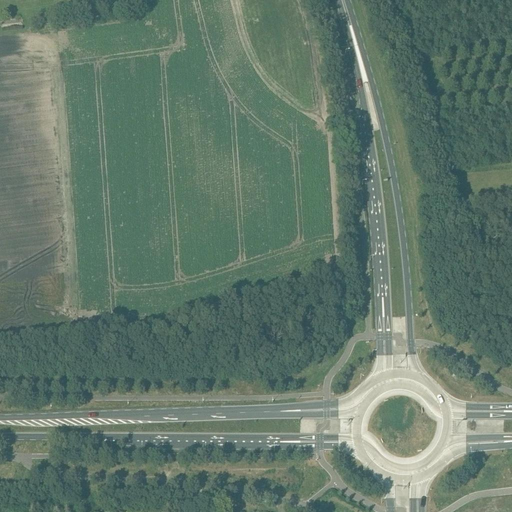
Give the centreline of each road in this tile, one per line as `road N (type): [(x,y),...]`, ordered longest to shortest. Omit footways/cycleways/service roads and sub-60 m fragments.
road 1 (primary): [(413,375),(396,198),(348,19)]
road 2 (primary): [(348,19),(382,308)]
road 3 (unclassified): [(303,506),(202,483),(43,473),(20,459)]
road 4 (primary): [(0,437),(289,441)]
road 5 (primary): [(283,411),(0,419)]
road 6 (unclassified): [(351,142),(322,0)]
